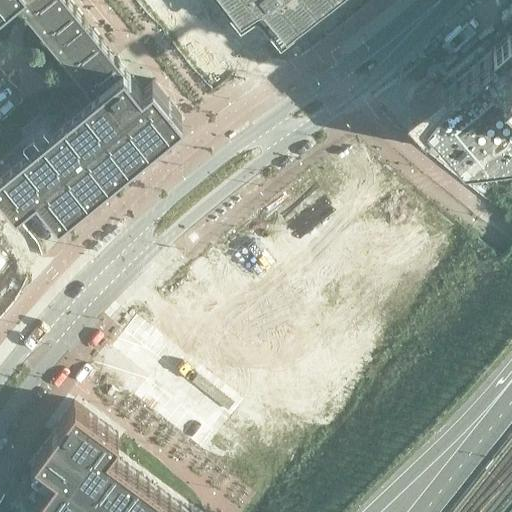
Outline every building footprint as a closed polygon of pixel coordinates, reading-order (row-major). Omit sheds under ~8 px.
[(0,0),(0,12),(15,0),(16,0),(91,91),(0,166),(0,187),(14,206),(35,189),(57,217),(181,115),(152,79),(141,88),(130,75),(68,0),(0,0)] [(235,0),(243,10),(246,13),(256,5),(266,18),(288,0),(235,0)] [(511,27),(507,32),(491,46),(467,67),(452,79),(417,107),(462,157),(511,152),(511,27)] [(30,137),(51,121),(45,112),(23,129),(30,137)] [(0,277),(11,264),(0,255),(0,277)] [(111,386),(107,392),(113,397),(117,390),(111,386)] [(34,497),(53,511),(189,511),(191,511),(106,448),(118,432),(74,400),(51,430),(47,436),(35,453),(56,468),(34,497)] [(240,480),(227,498),(237,505),(251,488),(240,480)]
